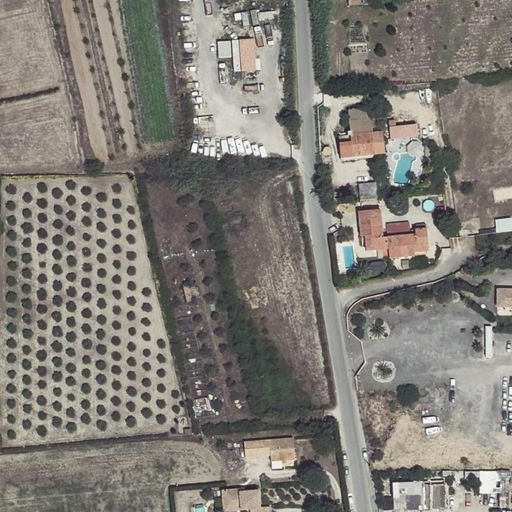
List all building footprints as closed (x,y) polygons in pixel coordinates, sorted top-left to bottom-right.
[(255,38),(218,40),(219,56),(234,56),(234,70),(256,69),(255,38)] [(360,88),(329,92),(331,102),(361,97),(362,95),(362,93),(360,88)] [(350,130),(351,133),(373,131),(370,108),(349,109),(350,130)] [(418,122),(389,123),(390,138),(419,137),(418,122)] [(351,133),(340,135),(339,135),(341,157),(385,153),(383,130),(373,131),(351,133)] [(385,153),(341,157),(341,161),(385,156),(385,153)] [(358,184),(360,199),(377,198),(375,182),(358,184)] [(383,237),(379,209),(359,211),(362,235),(365,235),(369,234),(371,249),(388,248),(387,236),(383,237)] [(497,231),(511,229),(511,217),(496,218),(497,231)] [(388,248),(389,257),(414,255),(414,252),(414,247),(428,245),(426,228),(415,229),(415,233),(387,236),(388,248)] [(511,287),(496,287),(495,307),(511,307),(511,287)] [(292,438),(245,442),(246,457),(271,456),(272,461),(282,460),(294,459),(292,438)] [(480,470),(480,492),(498,492),(498,470),(480,470)] [(402,483),(393,483),(394,509),(444,508),(444,484),(402,485),(402,483)] [(261,508),(259,491),(243,493),(240,493),(240,490),(223,491),(224,505),(233,505),(234,511),(251,510),(251,511),(270,511),(270,508),(261,508)]
